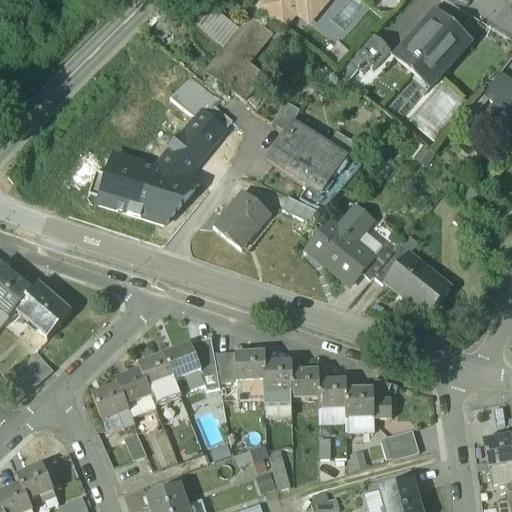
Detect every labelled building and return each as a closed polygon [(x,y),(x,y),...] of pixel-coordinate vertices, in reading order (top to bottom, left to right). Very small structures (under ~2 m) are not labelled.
[(296,18),(273,0),(270,0),(257,16),(282,36),(296,18)] [(331,0),(273,0),(296,18),(306,6),(319,16),(331,0)] [(436,16),(393,62),(422,88),(464,42),(436,16)] [(250,26),(209,77),(244,106),(256,90),(240,78),(269,42),(250,26)] [(372,41),(355,60),(373,76),(390,57),(372,41)] [(511,86),(501,78),(483,99),(496,110),(511,90),(511,86)] [(191,83),(170,102),(195,123),(201,116),(224,136),(231,126),(215,112),(220,105),(191,83)] [(511,90),(496,110),(491,117),(511,133),(511,90)] [(288,107),(273,129),(285,137),(292,126),(300,115),(288,107)] [(189,180),(224,136),(201,116),(195,123),(155,172),(114,161),(99,209),(164,231),(199,189),(189,180)] [(348,163),(292,126),(285,137),(268,163),(322,199),(348,163)] [(271,220),(243,197),(213,233),(241,256),(271,220)] [(320,219),(288,203),(282,216),(311,230),(320,219)] [(354,212),(338,231),(331,226),(308,254),(351,289),(360,277),(374,261),(355,246),(371,226),(354,212)] [(392,260),(390,263),(399,270),(409,258),(417,248),(408,240),(392,260)] [(374,261),(360,277),(370,286),(375,281),(390,263),(392,260),(382,252),(374,261)] [(450,292),(409,258),(399,270),(386,286),(427,320),(450,292)] [(390,263),(375,281),(384,289),(386,286),(399,270),(390,263)] [(0,314),(9,322),(15,315),(30,297),(0,270),(0,314)] [(30,297),(15,315),(48,343),(70,317),(37,289),(30,297)] [(211,344),(188,349),(188,350),(190,350),(200,375),(198,376),(199,377),(215,371),(213,361),(211,344)] [(188,350),(164,360),(174,385),(185,381),(198,376),(200,375),(190,350),(188,350)] [(36,356),(27,364),(42,381),(51,373),(36,356)] [(263,359),(235,360),(236,386),(264,385),(263,369),(263,359)] [(164,360),(138,370),(140,375),(148,395),(174,385),(164,360)] [(235,360),(213,361),(215,371),(219,389),(230,389),(236,389),(236,386),(235,360)] [(42,381),(27,364),(18,371),(33,389),(42,381)] [(290,368),(263,369),(264,385),(264,396),(290,395),(290,378),(290,368)] [(33,389),(18,371),(10,379),(25,396),(33,389)] [(215,371),(199,377),(204,390),(207,395),(219,393),(219,389),(215,371)] [(140,375),(115,385),(117,391),(125,411),(150,401),(148,395),(140,375)] [(198,376),(185,381),(191,395),(204,390),(199,377),(198,376)] [(318,377),(290,378),(290,395),(291,405),(318,404),(318,387),(318,377)] [(25,396),(10,379),(0,387),(15,404),(25,396)] [(264,385),(236,386),(236,389),(236,406),(264,405),(264,399),(264,396),(264,385)] [(345,386),(318,387),(318,404),(318,414),(345,413),(345,396),(345,386)] [(230,389),(219,389),(219,393),(222,406),(231,406),(230,389)] [(117,391),(91,401),(101,428),(127,417),(125,411),(117,391)] [(373,395),(345,396),(345,413),(346,423),(374,422),(373,404),(373,395)] [(150,401),(125,411),(127,417),(130,425),(155,415),(150,401)] [(391,404),(373,404),(374,422),(374,423),(374,424),(391,423),(391,404)] [(374,422),(346,423),(346,438),(374,437),(374,424),(374,423),(374,422)] [(409,437),(387,443),(390,455),(412,449),(409,437)] [(172,439),(155,441),(156,456),(164,456),(165,467),(174,466),(172,439)] [(135,440),(123,445),(132,467),(145,464),(135,440)] [(511,451),(510,443),(483,448),(488,475),(511,470),(511,451)] [(330,444),(319,444),(319,465),(330,465),(330,444)] [(412,449),(390,455),(393,466),(415,460),(412,449)] [(290,493),(280,455),(268,459),(278,496),(290,493)] [(511,470),(488,475),(488,476),(491,492),(511,488),(511,470)] [(42,472),(17,482),(20,492),(27,507),(52,496),(42,472)] [(417,511),(410,485),(377,495),(382,511),(417,511)] [(186,511),(179,490),(146,500),(149,511),(186,511)] [(20,492),(0,500),(0,511),(28,511),(27,507),(20,492)]
